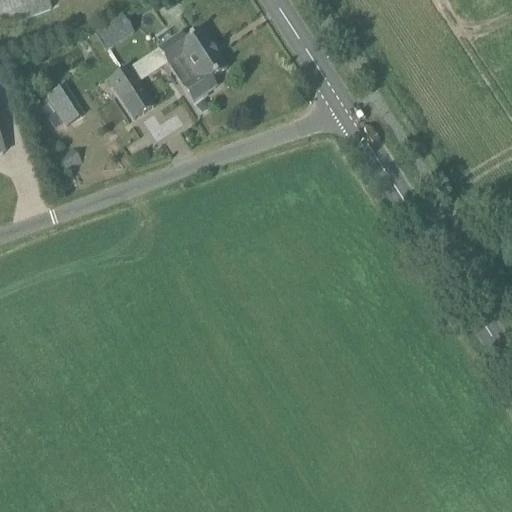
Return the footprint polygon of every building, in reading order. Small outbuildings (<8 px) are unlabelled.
[(47,0),(0,0),(0,31),(52,12),(47,0)] [(88,0),(84,3),(90,12),(107,0),(88,0)] [(181,36),(157,51),(167,67),(176,61),(191,83),(182,89),(193,105),(216,89),(211,81),(226,71),(201,34),(186,44),(181,36)] [(128,71),(108,84),(133,122),(153,109),(128,71)] [(65,88),(46,100),(65,129),(83,116),(65,88)]
